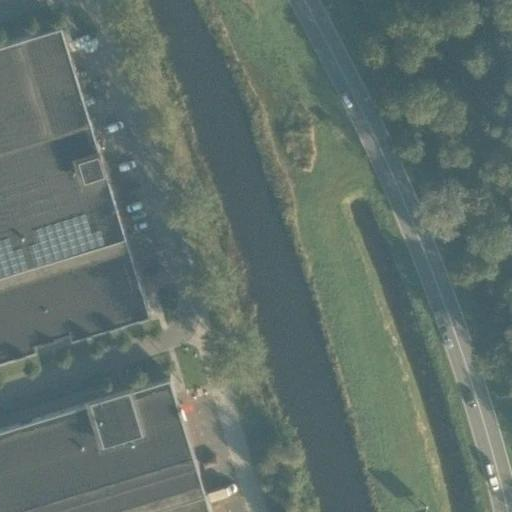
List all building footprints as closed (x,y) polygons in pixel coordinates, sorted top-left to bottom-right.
[(0,43),(0,148),(92,120),(62,24),(0,43)] [(0,148),(0,273),(127,234),(92,120),(0,148)] [(151,313),(127,234),(0,273),(0,359),(36,348),(34,341),(70,330),(72,337),(151,313)] [(0,427),(0,511),(142,511),(206,492),(170,376),(132,387),(131,383),(90,396),(92,400),(0,427)] [(212,511),(206,492),(142,511),(212,511)]
